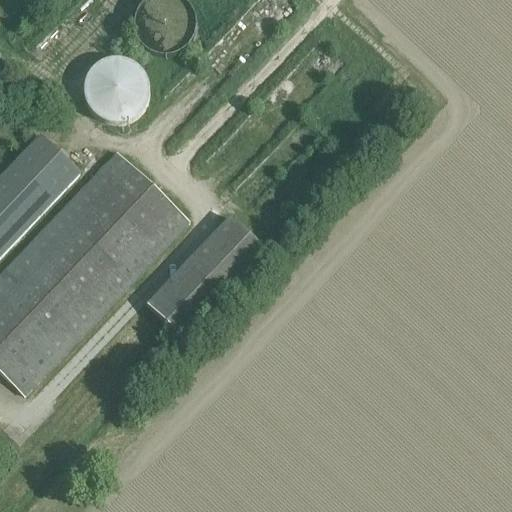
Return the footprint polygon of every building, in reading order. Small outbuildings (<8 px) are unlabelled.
[(140,49),(142,52),(144,54),(147,55),(149,57),(152,58),(155,59),(158,60),(162,60),(165,60),(168,59),(171,59),(174,58),(177,57),(179,55),(182,53),(184,51),(186,49),(188,46),(190,44),(191,41),(192,38),(193,35),(194,32),(194,28),(193,25),(193,22),(192,19),(191,16),(189,13),(188,11),(186,8),(184,7),(182,5),(179,3),(176,1),(173,0),(152,0),(149,1),(146,3),(144,5),(141,7),(139,9),(137,12),(136,14),(134,17),(133,20),(132,23),(132,26),(132,29),(132,32),(133,36),(133,39),(135,42),(136,44),(138,47),(140,49)] [(182,124),(297,6),(291,0),(259,0),(183,79),(185,80),(182,83),(193,95),(173,116),(182,124)] [(259,153),(344,62),(320,40),(235,130),(259,153)] [(94,120),(95,122),(98,124),(100,125),(103,127),(106,128),(109,129),(112,129),(115,130),(118,130),(121,129),(124,129),(127,128),(130,126),(133,125),(135,123),(138,121),(140,119),(142,116),(143,113),(145,111),(146,108),(146,105),(147,101),(147,98),(146,95),(146,92),(145,89),(144,86),(142,84),(141,81),(139,79),(137,77),(135,75),(132,73),(130,72),(127,71),(124,70),(121,69),(118,69),(115,69),(111,69),(108,70),(105,71),(103,72),(100,74),(97,75),(95,77),(93,80),(91,82),(89,85),(88,88),(87,91),(86,94),(86,97),(86,100),(86,103),(87,106),(87,109),(89,112),(90,115),(92,117),(94,120)] [(0,260),(34,225),(79,177),(40,140),(0,181),(0,260)] [(0,279),(0,376),(24,399),(188,225),(116,157),(0,279)] [(266,161),(236,187),(249,201),(278,175),(266,161)] [(282,209),(293,200),(284,190),(274,199),(282,209)] [(146,309),(185,346),(269,258),(230,221),(146,309)]
